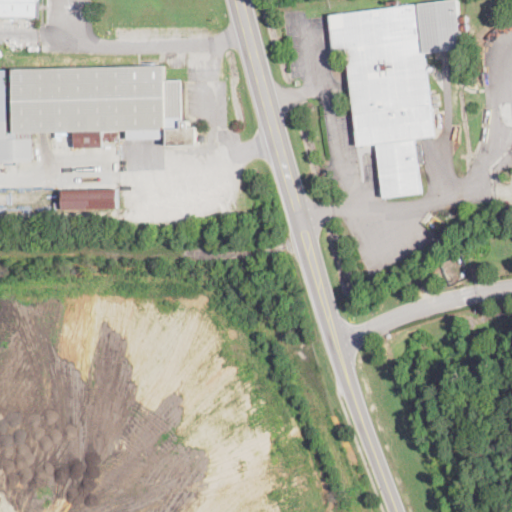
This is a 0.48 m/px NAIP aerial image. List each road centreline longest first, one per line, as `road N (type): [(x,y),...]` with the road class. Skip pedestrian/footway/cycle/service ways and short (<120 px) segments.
road 1 (primary): [(399,511),(299,208)]
road 2 (primary): [(299,208),(240,0)]
